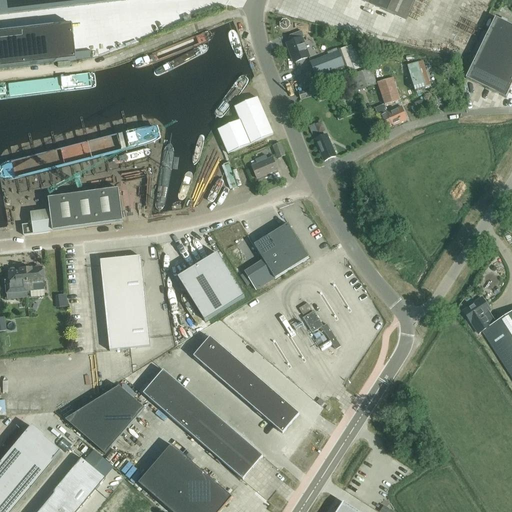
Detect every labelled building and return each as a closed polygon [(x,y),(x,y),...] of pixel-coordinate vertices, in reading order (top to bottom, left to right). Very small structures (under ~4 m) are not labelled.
[(0,0),(0,13),(95,0),(0,0)] [(358,0),(405,21),(414,0),(358,0)] [(511,25),(496,17),(466,78),(506,97),(511,84),(511,25)] [(75,53),(72,25),(0,33),(0,68),(92,58),(91,51),(75,53)] [(453,37),(464,37),(464,27),(454,27),(453,37)] [(290,36),(288,44),(287,44),(294,64),(309,58),(302,38),(303,38),(301,32),(290,36)] [(344,67),(346,74),(367,66),(360,48),(353,51),(351,45),(338,50),(338,52),(344,67)] [(338,52),(310,62),(316,77),(344,67),(338,52)] [(425,70),(424,66),(423,61),(407,66),(415,92),(426,90),(425,87),(429,86),(426,77),(424,70),(425,70)] [(344,67),(316,77),(318,84),(346,74),(344,67)] [(371,69),(352,76),(357,92),(377,85),(371,69)] [(385,105),(391,103),(398,101),(400,100),(393,78),(378,83),(385,105)] [(326,93),(324,85),(298,93),(301,100),(326,93)] [(234,109),(236,114),(237,117),(240,122),(224,129),(217,132),(227,155),(232,153),(238,150),(272,136),(256,99),(234,109)] [(384,130),(393,126),(387,113),(387,112),(387,111),(384,105),(374,109),(377,115),(378,115),(384,130)] [(407,120),(401,107),(387,113),(393,126),(407,120)] [(313,136),(318,134),(314,125),(309,127),(313,136)] [(326,136),(315,141),(324,162),(336,157),(326,136)] [(280,143),(272,147),(277,160),(285,157),(286,156),(280,143)] [(148,160),(160,159),(159,146),(148,147),(148,160)] [(27,154),(0,160),(0,168),(1,173),(30,166),(27,154)] [(261,163),(251,167),(257,179),(277,171),(272,158),(266,161),(265,159),(260,161),(261,163)] [(63,167),(64,182),(98,177),(96,160),(78,163),(78,165),(63,167)] [(231,175),(230,170),(226,171),(230,191),(238,189),(235,175),(231,175)] [(9,195),(38,189),(38,188),(48,186),(46,172),(29,176),(30,180),(24,182),(23,178),(6,182),(9,195)] [(24,235),(50,232),(49,230),(121,222),(118,192),(49,200),(50,211),(47,211),(32,213),(33,224),(23,226),(24,235)] [(271,235),(292,269),(309,258),(288,224),(271,235)] [(292,269),(271,235),(254,245),(263,260),(275,279),(292,269)] [(218,254),(178,279),(205,322),(245,298),(218,254)] [(101,261),(110,351),(151,348),(142,257),(101,261)] [(275,279),(263,260),(245,272),(257,291),(275,279)] [(325,272),(343,264),(341,260),(323,268),(325,272)] [(24,269),(26,292),(32,291),(31,284),(42,283),(41,268),(40,268),(38,267),(35,267),(34,269),(24,269)] [(5,294),(26,292),(24,269),(14,270),(13,269),(10,269),(9,271),(7,271),(8,282),(4,282),(5,294)] [(311,278),(313,282),(324,275),(321,271),(311,278)] [(349,283),(356,279),(352,273),(345,277),(349,283)] [(471,323),(479,335),(482,332),(486,330),(496,323),(490,314),(489,315),(487,313),(490,311),(482,299),(475,303),(476,304),(463,312),(471,323)] [(323,327),(314,311),(303,318),(312,333),(322,327),(336,350),(341,347),(327,324),(323,327)] [(511,313),(500,321),(491,326),(486,330),(482,332),(511,378),(511,313)] [(265,331),(260,335),(279,357),(283,352),(265,331)] [(216,360),(224,350),(210,338),(202,348),(216,360)] [(289,345),(284,347),(287,355),(292,353),(289,345)] [(208,369),(216,360),(202,348),(194,357),(208,369)] [(229,371),(237,361),(224,350),(216,360),(229,371)] [(294,353),(290,356),(297,366),(301,363),(294,353)] [(220,380),(229,371),(216,360),(208,369),(220,380)] [(241,381),(250,372),(237,361),(229,371),(241,381)] [(153,402),(173,379),(163,371),(143,394),(153,402)] [(233,391),(241,381),(229,371),(220,380),(233,391)] [(254,392),(262,383),(250,372),(241,381),(254,392)] [(173,379),(153,402),(161,410),(182,387),(173,379)] [(245,402),(254,392),(241,381),(233,391),(245,402)] [(266,403),(275,394),(262,383),(254,392),(266,403)] [(182,387),(161,410),(170,417),(190,394),(182,387)] [(118,388),(65,421),(105,455),(144,410),(118,388)] [(258,413),(266,403),(254,392),(245,402),(258,413)] [(190,394),(170,417),(178,425),(199,401),(190,394)] [(275,394),(266,403),(279,414),(287,404),(275,394)] [(199,401),(178,425),(187,432),(207,409),(199,401)] [(271,424),(279,414),(266,403),(258,413),(271,424)] [(279,414),(291,424),(299,415),(287,404),(279,414)] [(207,409),(187,432),(196,439),(216,416),(207,409)] [(279,414),(271,424),(283,434),(291,424),(279,414)] [(216,416),(196,439),(204,447),(224,423),(216,416)] [(224,423),(204,447),(212,454),(222,442),(232,430),(224,423)] [(0,511),(10,511),(61,452),(30,426),(0,461),(0,511)] [(239,456),(249,445),(232,430),(222,442),(239,456)] [(253,468),(239,456),(222,442),(212,454),(243,480),(253,468)] [(171,511),(221,511),(233,498),(171,445),(138,483),(171,511)] [(249,445),(239,456),(253,468),(263,457),(249,445)] [(82,459),(37,511),(77,511),(105,479),(82,459)] [(152,507),(156,503),(138,487),(135,492),(152,507)] [(358,511),(344,503),(337,511),(358,511)]
